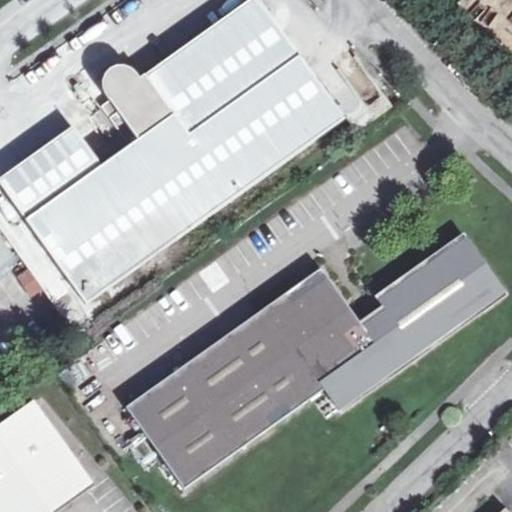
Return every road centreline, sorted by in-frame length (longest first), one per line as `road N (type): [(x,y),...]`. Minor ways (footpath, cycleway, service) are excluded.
road 1 (unclassified): [(511,154),(353,0)]
road 2 (unclassified): [(386,511),(511,390)]
